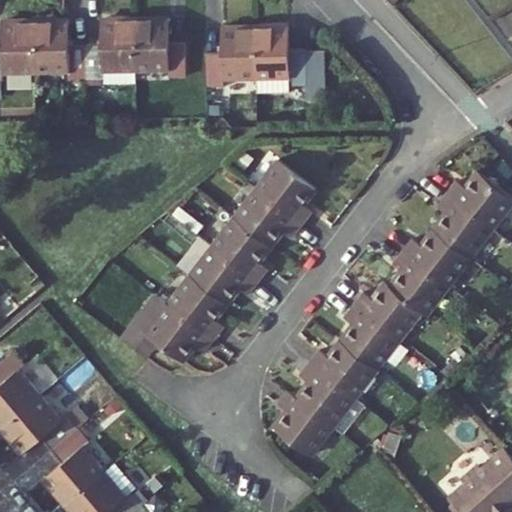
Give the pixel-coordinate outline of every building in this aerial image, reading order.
[(507,39),(511,36),(511,11),(496,21),(507,39)] [(106,43),(88,43),(88,79),(106,79),(106,72),(136,72),(136,21),(105,21),(106,43)] [(170,21),(136,21),(136,72),(169,72),(169,79),(188,79),(188,46),(169,46),(170,21)] [(0,45),(0,79),(6,80),(6,73),(38,73),(38,22),(5,22),(6,46),(0,45)] [(71,22),(38,22),(38,73),(72,72),(72,79),(88,79),(88,43),(72,43),(71,22)] [(216,61),(216,94),(236,94),(236,87),(269,88),(269,36),(236,36),(236,61),(216,61)] [(269,36),(269,88),(303,88),(303,95),(336,95),(335,62),(302,62),(302,36),(269,36)] [(136,72),(106,72),(106,79),(106,84),(136,84),(136,72)] [(279,165),(258,193),(304,228),(314,215),(306,209),(317,194),(279,165)] [(469,194),(460,206),(502,237),(511,224),(511,199),(490,184),(479,200),(469,194)] [(258,193),(236,223),(273,251),(286,234),(295,240),(304,228),(258,193)] [(460,225),(447,243),(479,267),(502,237),(460,206),(451,218),(460,225)] [(236,223),(213,253),(259,287),(268,274),(260,268),(273,251),(236,223)] [(425,254),(416,265),(457,295),(479,267),(447,243),(434,260),(425,254)] [(213,253),(192,280),(229,308),(241,293),(250,299),(259,287),(213,253)] [(416,284),(404,300),(435,323),(457,295),(416,265),(408,277),(416,284)] [(192,280),(170,309),(215,344),(226,330),(217,324),(229,308),(192,280)] [(374,305),(365,317),(412,352),(435,323),(404,300),(396,293),(382,312),(374,305)] [(160,346),(185,365),(198,349),(207,356),(215,344),(170,309),(156,298),(123,341),(138,352),(145,343),(156,351),(160,346)] [(364,336),(353,351),(391,380),(412,352),(365,317),(356,329),(364,336)] [(138,352),(149,361),(156,351),(145,343),(138,352)] [(332,361),(323,374),(369,408),(391,380),(353,351),(340,368),(332,361)] [(0,427),(40,395),(20,370),(24,367),(13,353),(0,363),(0,427)] [(321,394),(309,411),(346,438),(369,408),(323,374),(313,388),(321,394)] [(37,439),(49,452),(76,431),(64,417),(60,421),(40,395),(0,427),(0,430),(19,453),(37,439)] [(288,439),(324,466),(346,438),(309,411),(300,405),(291,417),(299,423),(288,439)] [(41,480),(62,506),(102,473),(82,448),(86,444),(76,431),(49,452),(59,466),(41,480)] [(511,456),(490,475),(486,471),(469,486),(472,489),(456,503),(463,511),(501,511),(502,509),(511,509),(511,456)] [(124,500),(129,496),(134,491),(113,465),(102,473),(124,500)] [(136,511),(139,510),(129,496),(124,500),(102,473),(62,506),(66,511),(136,511)]
